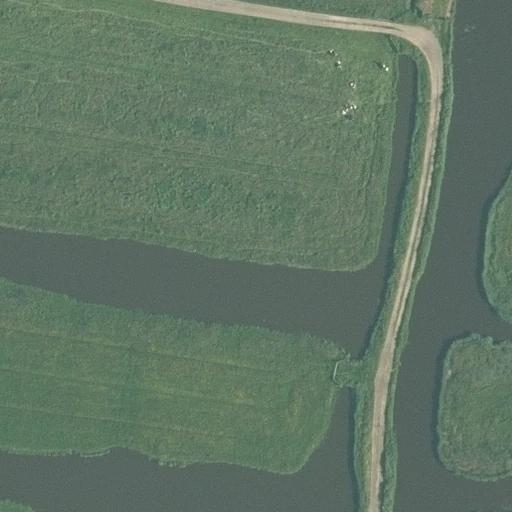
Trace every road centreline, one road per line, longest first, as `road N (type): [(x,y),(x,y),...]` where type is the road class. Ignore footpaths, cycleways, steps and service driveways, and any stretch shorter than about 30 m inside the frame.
road 1 (track): [(427,47),(437,69),(416,221),(380,379),(370,511)]
road 2 (track): [(427,47),(411,28),(200,0)]
